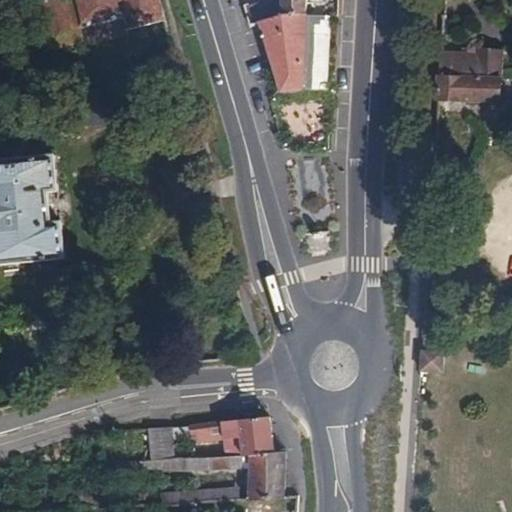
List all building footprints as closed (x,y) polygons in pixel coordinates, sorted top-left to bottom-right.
[(165,19),(159,0),(36,0),(48,49),(85,39),(82,27),(125,17),(128,28),(165,19)] [(303,88),(303,86),(306,15),(281,14),(281,2),(267,5),(266,0),(262,0),(246,4),(251,23),(259,21),(282,90),(303,88)] [(281,14),(306,15),(306,0),(281,0),(281,2),(281,14)] [(306,15),(303,86),(320,86),(323,15),(306,15)] [(82,27),(85,39),(128,28),(125,17),(82,27)] [(440,52),(437,99),(497,100),(500,76),(502,51),(473,49),(473,54),(461,53),(440,52)] [(55,154),(0,159),(0,261),(66,254),(55,154)] [(294,164),(293,189),(316,190),(317,165),(294,164)] [(421,348),(420,368),(440,369),(441,349),(421,348)] [(224,421),(226,440),(227,456),(232,456),(251,455),(276,451),(270,416),(224,421)] [(192,424),(193,439),(194,443),(226,440),(224,421),(192,424)] [(193,439),(192,424),(151,427),(152,460),(176,459),(175,440),(193,439)] [(287,452),(276,451),(251,455),(251,469),(249,499),(249,501),(286,500),(286,498),(287,452)] [(251,469),(251,455),(232,456),(231,469),(251,469)] [(176,459),(152,460),(146,460),(147,471),(161,471),(164,473),(231,469),(232,456),(227,456),(176,459)] [(163,503),(240,499),(240,493),(163,497),(163,503)] [(81,497),(82,507),(106,506),(106,495),(81,497)]
